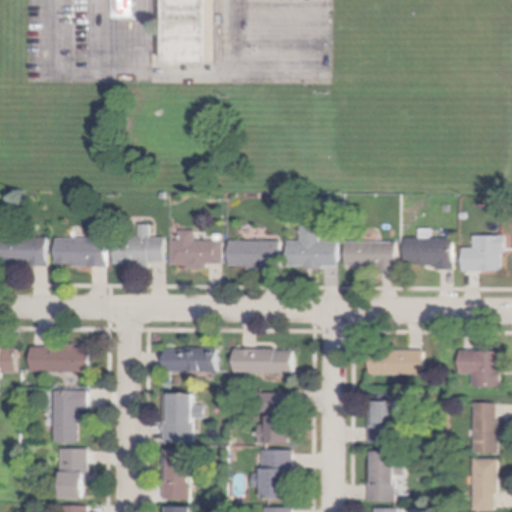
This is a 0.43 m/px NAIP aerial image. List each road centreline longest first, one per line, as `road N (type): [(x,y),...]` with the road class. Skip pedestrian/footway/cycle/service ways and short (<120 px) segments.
road 1 (residential): [(0,308),(511,311)]
road 2 (residential): [(337,311),(334,511)]
road 3 (residential): [(132,311),(130,511)]
